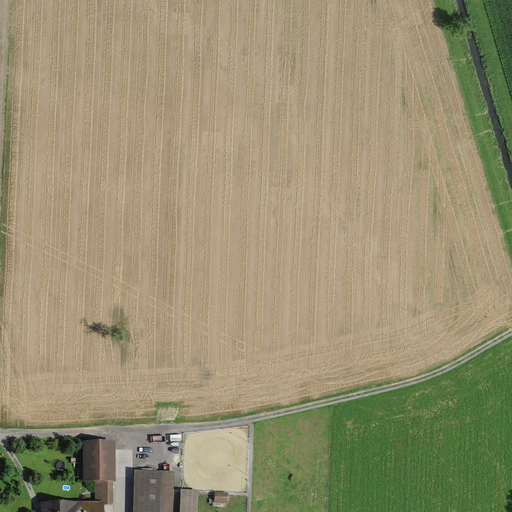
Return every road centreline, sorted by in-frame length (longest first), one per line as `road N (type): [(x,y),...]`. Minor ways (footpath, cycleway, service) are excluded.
road 1 (track): [(120,435),(251,418),(408,382),(511,331)]
road 2 (track): [(0,435),(120,435)]
